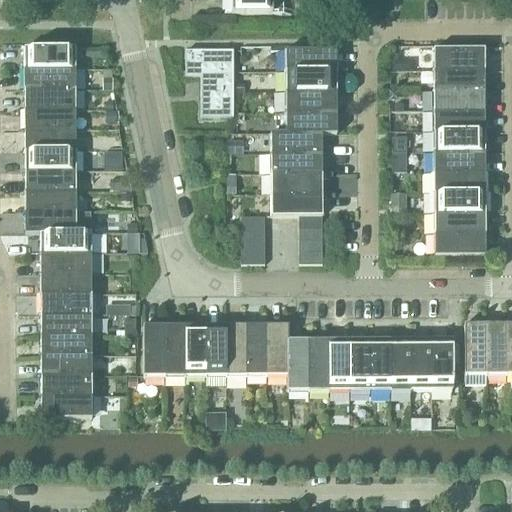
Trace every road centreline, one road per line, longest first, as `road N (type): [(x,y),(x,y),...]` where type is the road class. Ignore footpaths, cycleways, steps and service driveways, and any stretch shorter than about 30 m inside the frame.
road 1 (residential): [(121,0),(182,286),(367,289)]
road 2 (residential): [(511,32),(370,38),(367,289)]
road 3 (residential): [(461,511),(446,493),(156,492),(123,499)]
road 4 (residential): [(367,289),(511,288)]
road 5 (residential): [(5,421),(0,290)]
